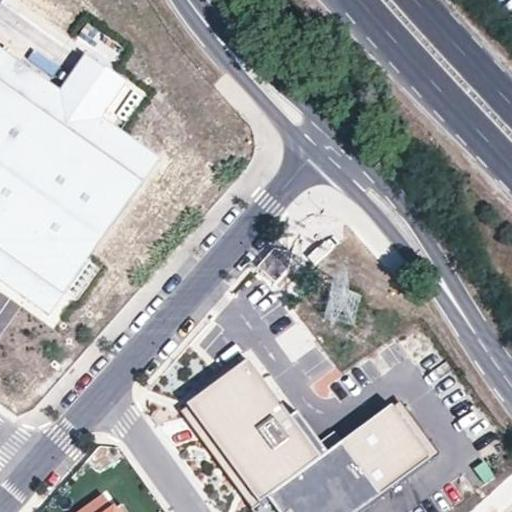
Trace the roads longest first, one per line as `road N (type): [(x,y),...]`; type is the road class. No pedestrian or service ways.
road 1 (residential): [(99,388),(324,136)]
road 2 (residential): [(511,390),(391,204),(324,136)]
road 3 (primary): [(354,0),(511,170)]
road 4 (residential): [(324,136),(218,42),(186,0)]
road 5 (residential): [(99,388),(191,511)]
road 6 (primary): [(511,105),(416,0)]
